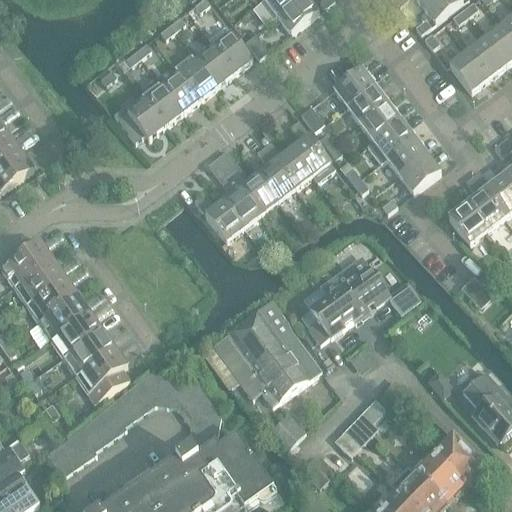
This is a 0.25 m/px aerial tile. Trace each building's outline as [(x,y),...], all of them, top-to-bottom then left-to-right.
[(306,1),(304,0),(270,0),(264,5),(259,8),(273,26),(277,22),(306,1)] [(325,14),(335,7),(330,0),(320,8),(325,14)] [(406,0),(390,0),(400,12),(410,5),(406,0)] [(413,0),(422,12),(437,0),(413,0)] [(435,29),(464,7),(457,0),(437,0),(422,12),(435,29)] [(277,22),(291,40),(319,19),(306,1),(277,22)] [(200,19),(210,11),(205,4),(195,12),(200,19)] [(464,16),(469,23),(479,15),(474,8),(464,16)] [(459,30),(469,23),(464,16),(454,23),(459,30)] [(511,42),(511,23),(503,31),(511,42)] [(171,31),(176,38),(185,30),(181,24),(171,31)] [(426,26),(417,33),(422,40),(432,33),(426,26)] [(171,31),(162,39),(166,45),(176,38),(171,31)] [(507,72),(511,67),(511,42),(503,31),(485,44),(507,72)] [(213,53),(234,80),(253,67),(232,39),(213,53)] [(254,40),(245,47),(258,65),(268,58),(254,40)] [(432,40),(425,45),(433,55),(440,50),(432,40)] [(490,84),(507,72),(485,44),(468,57),(490,84)] [(136,58),(141,65),(152,57),(147,50),(136,58)] [(217,94),(234,80),(213,53),(197,65),(196,66),(217,94)] [(471,99),(490,84),(468,57),(450,71),(471,99)] [(132,72),(141,65),(136,58),(127,65),(132,72)] [(196,66),(197,65),(192,59),(175,72),(180,79),(179,79),(200,107),(217,94),(196,66)] [(347,113),(375,91),(362,74),(334,96),(347,113)] [(112,77),(107,81),(102,85),(107,91),(117,84),(112,77)] [(183,120),(200,107),(179,79),(162,92),(158,87),(183,120)] [(166,133),(183,120),(158,87),(141,100),(166,133)] [(360,130),(388,108),(375,91),(347,113),(360,130)] [(148,146),(166,133),(141,100),(114,121),(135,149),(144,141),(148,146)] [(373,147),(401,126),(388,108),(360,130),(373,147)] [(302,121),(307,128),(317,120),(312,113),(302,121)] [(381,168),(386,164),(414,143),(401,126),(373,147),(368,151),(381,168)] [(299,127),(298,128),(292,132),(300,143),(307,137),(299,127)] [(315,127),(310,131),(315,137),(320,133),(315,127)] [(328,154),(335,148),(328,139),(321,145),(328,154)] [(0,171),(20,157),(8,140),(0,145),(0,171)] [(335,175),(331,169),(310,142),(292,155),(313,183),(314,182),(318,188),(335,175)] [(399,181),(427,160),(414,143),(386,164),(399,181)] [(502,148),(509,158),(511,155),(511,147),(508,143),(502,148)] [(263,154),(271,165),(280,159),(271,148),(263,154)] [(335,148),(328,154),(336,164),(343,159),(335,148)] [(502,163),(509,158),(502,148),(495,153),(502,163)] [(265,169),(271,165),(263,154),(257,159),(265,169)] [(295,196),(313,183),(292,155),(274,169),(295,196)] [(20,157),(0,171),(0,199),(33,176),(20,157)] [(427,160),(399,181),(413,199),(441,178),(427,160)] [(348,167),(340,173),(346,180),(354,174),(348,167)] [(278,209),(295,196),(274,169),(257,182),(278,209)] [(511,174),(501,183),(511,197),(511,174)] [(229,181),(236,191),(244,185),(237,175),(229,181)] [(354,189),(361,184),(354,175),(347,180),(354,189)] [(473,182),(481,193),(487,188),(479,178),(473,182)] [(230,195),(236,191),(229,181),(223,185),(230,195)] [(260,223),(278,209),(257,182),(239,195),(260,223)] [(474,198),(481,193),(473,182),(466,188),(474,198)] [(505,224),(511,218),(511,197),(501,183),(484,196),(505,224)] [(361,184),(354,189),(362,200),(369,195),(361,184)] [(243,236),(260,223),(239,195),(222,208),(243,236)] [(488,237),(505,224),(484,196),(467,209),(488,237)] [(202,217),(209,212),(201,202),(195,207),(202,217)] [(383,213),(388,220),(398,212),(393,205),(383,213)] [(226,249),(243,236),(222,208),(205,221),(226,249)] [(470,251),(488,237),(467,209),(449,223),(470,251)] [(13,293),(52,266),(40,248),(1,276),(13,293)] [(26,311),(65,284),(52,266),(13,293),(26,311)] [(349,307),(360,322),(388,301),(368,273),(326,303),(336,317),(349,307)] [(502,273),(493,282),(499,289),(508,279),(502,273)] [(467,290),(484,308),(491,301),(475,283),(467,290)] [(39,329),(77,301),(65,284),(26,311),(39,329)] [(410,291),(391,305),(403,321),(421,307),(410,291)] [(331,344),(360,322),(349,307),(336,317),(326,303),(319,294),(304,306),(310,315),(318,327),(309,334),(320,350),(330,343),(331,344)] [(51,346),(90,319),(77,301),(39,329),(51,346)] [(274,308),(273,308),(228,339),(229,341),(213,353),(239,388),(253,407),(262,399),(272,413),(322,376),(286,326),(287,326),(274,308)] [(63,364),(102,337),(90,319),(51,346),(63,364)] [(76,381),(115,354),(102,337),(63,364),(76,381)] [(0,348),(3,354),(10,349),(3,338),(0,340),(0,348)] [(10,349),(3,354),(10,364),(17,359),(10,349)] [(368,352),(349,367),(360,380),(378,366),(368,352)] [(213,353),(203,360),(229,395),(239,388),(213,353)] [(132,385),(124,375),(128,373),(115,354),(76,381),(96,410),(132,385)] [(27,389),(34,384),(27,374),(20,379),(27,389)] [(12,393),(19,388),(12,378),(5,383),(12,393)] [(156,411),(167,413),(172,383),(149,379),(139,387),(156,411)] [(443,402),(452,394),(438,380),(430,388),(443,402)] [(511,412),(483,381),(460,402),(477,421),(474,423),(501,452),(502,451),(505,455),(511,448),(511,412)] [(196,387),(172,383),(167,413),(178,415),(196,387)] [(34,384),(27,389),(35,399),(42,394),(34,384)] [(129,395),(146,418),(156,411),(139,387),(129,395)] [(210,408),(196,387),(178,415),(186,426),(210,408)] [(385,396),(386,396),(401,411),(410,402),(394,387),(385,396)] [(135,426),(146,418),(129,395),(120,403),(135,426)] [(120,403),(110,411),(125,433),(135,426),(120,403)] [(375,407),(362,419),(374,431),(387,418),(375,407)] [(210,408),(186,426),(191,433),(219,438),(221,424),(210,408)] [(52,410),(45,415),(53,425),(60,420),(52,410)] [(110,411),(100,419),(116,443),(127,436),(125,433),(110,411)] [(100,419),(90,427),(106,451),(116,443),(100,419)] [(268,437),(288,456),(305,438),(286,419),(268,437)] [(369,444),(373,439),(378,434),(374,431),(362,419),(353,429),(369,444)] [(80,436),(95,458),(106,451),(90,427),(80,436)] [(360,453),(369,444),(353,429),(345,438),(360,453)] [(219,438),(191,433),(188,451),(195,453),(215,456),(216,451),(219,438)] [(19,444),(13,436),(9,441),(4,445),(8,451),(19,444)] [(69,444),(86,468),(97,461),(95,458),(80,436),(69,444)] [(351,462),(360,453),(345,438),(335,447),(351,462)] [(232,511),(238,508),(241,511),(254,511),(259,509),(260,500),(269,494),(273,499),(275,498),(234,439),(216,451),(215,456),(195,453),(193,460),(152,488),(126,505),(127,507),(119,511),(232,511)] [(434,462),(465,491),(466,490),(468,492),(478,481),(475,478),(482,471),(461,451),(462,451),(459,448),(458,448),(450,440),(442,448),(445,451),(434,462)] [(59,453),(75,476),(86,468),(69,444),(59,453)] [(25,475),(9,452),(4,456),(0,458),(0,511),(39,511),(28,495),(29,494),(18,479),(25,475)] [(59,453),(48,461),(64,484),(75,476),(59,453)] [(454,502),(465,491),(434,462),(425,472),(422,469),(413,478),(416,481),(417,480),(446,508),(453,500),(454,502)] [(319,494),(335,478),(320,463),(304,480),(319,494)] [(416,481),(413,478),(408,473),(391,492),(395,496),(411,511),(444,511),(447,509),(446,508),(417,480),(416,481)] [(411,511),(395,496),(388,504),(391,507),(385,511),(411,511)]
